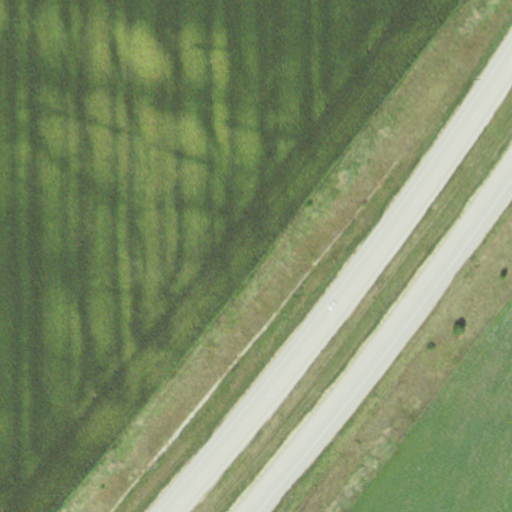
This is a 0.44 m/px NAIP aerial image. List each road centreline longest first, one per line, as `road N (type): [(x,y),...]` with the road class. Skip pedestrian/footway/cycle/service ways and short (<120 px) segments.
road 1 (motorway): [(511,49),(360,272),(169,511)]
road 2 (motorway): [(250,511),(304,455),(511,174)]
